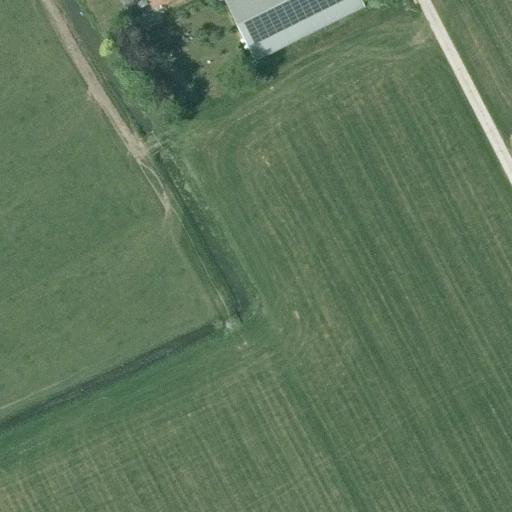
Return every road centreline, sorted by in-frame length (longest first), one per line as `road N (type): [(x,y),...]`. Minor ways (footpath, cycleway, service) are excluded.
road 1 (track): [(44,0),(241,347)]
road 2 (track): [(511,177),(420,0)]
